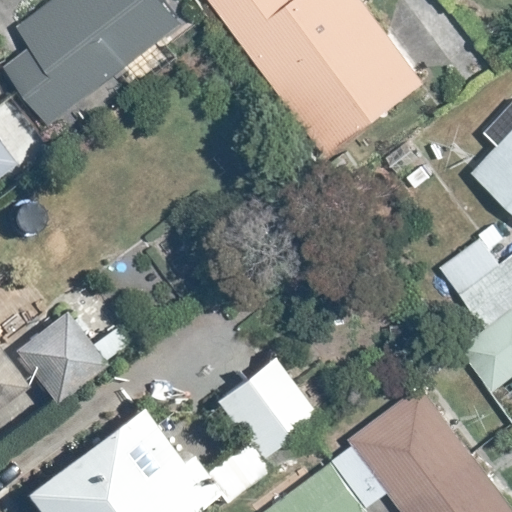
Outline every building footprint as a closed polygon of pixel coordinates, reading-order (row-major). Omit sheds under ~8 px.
[(186,20),(169,0),(52,0),(14,31),(26,46),(3,64),(51,124),(123,67),(141,90),(183,57),(166,36),(186,20)] [(214,0),(330,154),(429,80),(368,0),(214,0)] [(511,104),(496,121),(507,131),(481,158),(511,186),(511,104)] [(511,236),(498,219),(437,268),(486,327),(495,319),(511,305),(511,236)] [(486,327),(459,349),(493,389),(511,373),(511,305),(495,319),(486,327)] [(104,371),(58,315),(11,353),(57,409),(104,371)] [(311,417),(268,359),(212,402),(255,459),(311,417)] [(0,402),(17,389),(0,367),(0,402)] [(388,491),(403,511),(511,511),(511,509),(421,384),(349,437),(354,443),(354,444),(388,491)] [(175,461),(134,405),(6,499),(15,511),(185,511),(215,491),(187,452),(175,461)] [(360,511),(388,491),(354,444),(259,511),(360,511)]
